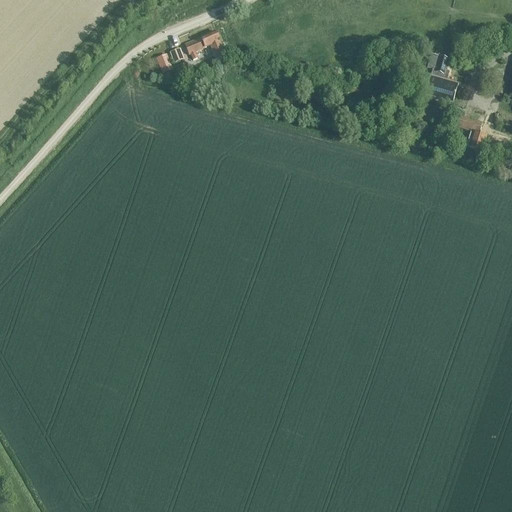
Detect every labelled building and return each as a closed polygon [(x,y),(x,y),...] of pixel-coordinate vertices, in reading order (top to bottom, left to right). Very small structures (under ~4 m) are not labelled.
[(197,59),(194,53),(210,47),(216,62),(222,59),(223,53),(221,47),(215,33),(185,46),(189,56),(190,55),(192,61),(197,59)] [(180,50),(169,54),(173,65),(184,61),(180,50)] [(155,60),(159,70),(170,66),(166,56),(155,60)] [(430,78),(424,97),(452,104),(457,86),(445,82),(447,74),(443,73),(446,61),(431,57),(428,69),(432,70),(430,78)] [(375,60),(370,77),(380,80),(385,63),(375,60)] [(468,150),(481,154),(486,138),(478,135),(482,125),(456,116),(451,133),(457,134),(458,130),(473,135),(468,150)]
